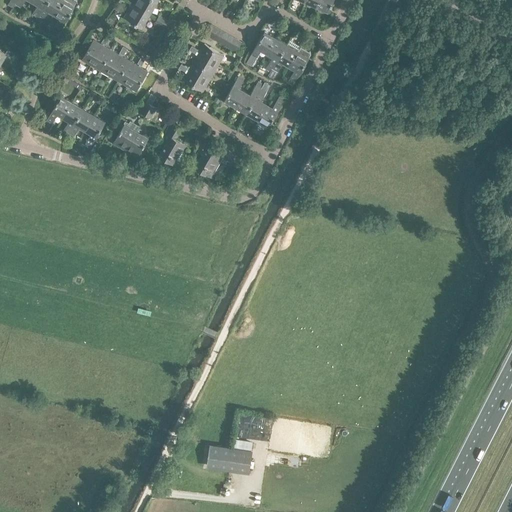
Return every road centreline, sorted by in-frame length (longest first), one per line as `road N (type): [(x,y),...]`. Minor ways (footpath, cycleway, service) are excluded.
road 1 (track): [(136,511),(390,0)]
road 2 (tertiary): [(20,147),(233,197),(254,191),(272,156)]
road 3 (residential): [(272,156),(165,95),(167,69),(204,9)]
road 4 (residential): [(20,147),(50,64),(95,0)]
road 5 (residential): [(329,39),(267,7),(252,36),(204,9)]
road 6 (motorway): [(511,386),(447,511)]
road 7 (tertiary): [(272,156),(329,39)]
